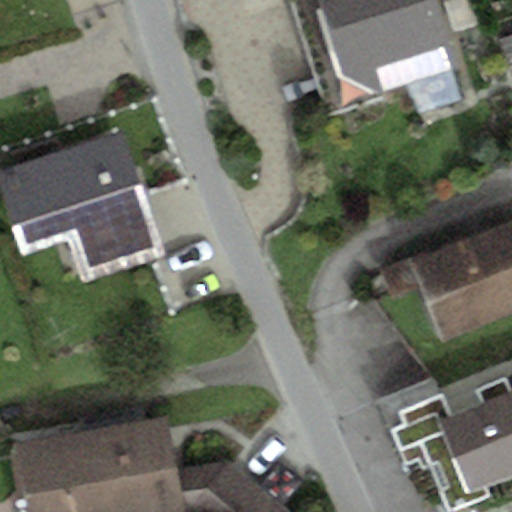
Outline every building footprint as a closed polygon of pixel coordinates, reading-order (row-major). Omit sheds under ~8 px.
[(428,0),(311,0),(334,72),(372,98),(451,73),(428,0)] [(472,0),(444,0),(454,29),(479,22),(472,0)] [(119,136),(0,173),(0,181),(24,258),(72,243),(84,281),(158,257),(119,136)] [(511,221),(382,272),(390,292),(416,282),(441,345),(511,317),(511,221)] [(511,388),(395,435),(423,504),(439,498),(444,511),(511,483),(511,388)] [(165,424),(20,448),(30,511),(179,511),(172,469),(165,424)] [(289,511),(225,462),(172,469),(179,511),(289,511)]
